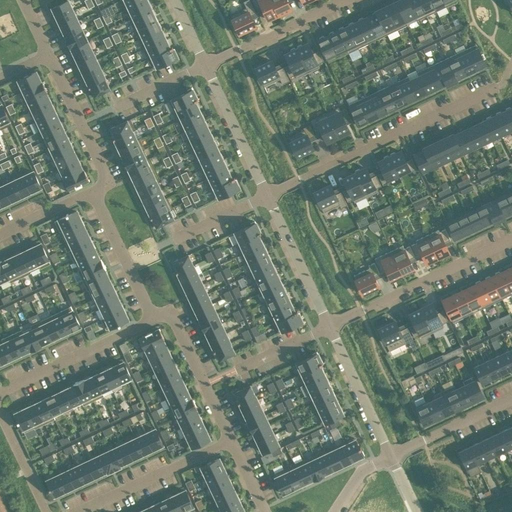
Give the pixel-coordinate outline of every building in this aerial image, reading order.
[(120,0),(124,10),(145,0),(120,0)] [(146,0),(145,0),(124,10),(125,11),(126,10),(130,19),(129,19),(129,20),(152,9),(150,3),(148,4),(146,0)] [(246,8),(230,15),(239,33),(255,26),(251,16),(256,13),(249,0),(246,0),(243,2),(246,8)] [(279,14),(272,0),(251,0),(258,12),(263,10),(268,20),(279,14)] [(272,0),(279,14),(280,14),(281,16),(286,14),(285,12),(290,9),(286,0),(272,0)] [(398,0),(396,2),(405,21),(414,16),(406,0),(398,0)] [(418,0),(406,0),(414,16),(424,12),(418,0)] [(430,0),(418,0),(424,12),(434,7),(430,0)] [(442,0),(430,0),(434,7),(436,12),(446,7),(442,0)] [(72,11),(67,1),(52,8),(56,19),(72,11)] [(396,2),(386,6),(397,30),(407,25),(405,21),(396,2)] [(386,6),(376,11),(377,13),(387,34),(397,30),(386,6)] [(152,9),(129,20),(134,30),(156,19),(154,15),(155,15),(152,9)] [(61,28),(72,23),(77,21),(72,11),(56,19),(61,28)] [(377,13),(367,17),(377,39),(387,34),(377,13)] [(377,39),(367,17),(363,19),(362,17),(358,19),(359,21),(357,22),(368,44),(377,39)] [(156,19),(134,30),(138,39),(162,28),(159,23),(157,23),(156,19)] [(65,38),(66,38),(81,31),(77,21),(72,23),(61,28),(65,38)] [(368,44),(357,22),(353,24),(352,22),(348,24),(349,26),(348,26),(358,48),(368,44)] [(338,29),(339,30),(338,31),(348,53),(358,48),(348,26),(344,28),(343,27),(338,29)] [(162,28),(138,39),(143,49),(165,39),(163,35),(164,34),(162,28)] [(71,48),(86,41),(81,31),(66,38),(65,38),(64,38),(69,49),(71,48),(70,48),(71,48)] [(348,53),(338,31),(334,33),(333,31),(329,33),(329,35),(328,36),(338,58),(348,53)] [(320,40),(318,41),(328,62),(338,58),(328,36),(324,38),(323,36),(319,38),(320,40)] [(165,39),(143,49),(148,59),(172,47),(169,48),(165,39)] [(71,48),(75,58),(90,50),(86,41),(71,48),(70,48),(71,48)] [(323,61),(318,51),(313,53),(308,44),(302,47),(301,45),(297,47),(298,49),(297,49),(308,73),(319,67),(318,64),(323,61)] [(476,44),(466,49),(476,70),(486,65),(483,59),(485,58),(483,53),(481,54),(476,44)] [(172,47),(148,59),(148,60),(149,59),(153,69),(172,60),(172,62),(178,59),(172,47)] [(308,73),(297,49),(296,50),(295,48),(290,50),(291,52),(286,54),(290,64),(285,67),(290,77),(295,75),(297,78),(308,73)] [(466,49),(456,54),(466,74),(476,70),(466,49)] [(80,67),(90,62),(95,60),(90,50),(75,58),(80,67)] [(456,54),(446,58),(457,81),(457,80),(456,79),(466,74),(456,54)] [(446,58),(437,63),(447,85),(457,81),(446,58)] [(80,67),(84,77),(100,70),(95,60),(90,62),(80,67)] [(283,68),(277,71),(272,61),(256,68),(264,86),(280,79),(282,84),(289,81),(283,68)] [(447,85),(437,63),(427,68),(436,88),(446,84),(447,85)] [(436,88),(427,68),(417,72),(427,93),(428,92),(433,90),(432,90),(436,88)] [(89,87),(100,82),(104,80),(100,70),(84,77),(89,87)] [(36,72),(14,82),(19,93),(42,82),(40,82),(36,72)] [(417,72),(419,77),(410,81),(408,77),(407,77),(417,97),(427,93),(417,72)] [(407,77),(398,81),(407,102),(409,101),(409,102),(413,99),(417,97),(407,77)] [(94,97),(109,90),(104,80),(100,82),(89,87),(94,97)] [(407,102),(398,81),(388,86),(397,106),(399,106),(403,104),(407,102)] [(42,82),(19,93),(19,94),(20,93),(25,102),(47,92),(42,82)] [(397,106),(388,86),(378,91),(388,111),(397,106)] [(174,111),(197,100),(191,88),(186,91),(187,92),(169,101),(174,111)] [(378,91),(368,95),(378,116),(379,115),(384,113),(388,111),(378,91)] [(47,92),(25,102),(29,112),(50,102),(46,93),(47,92)] [(368,95),(358,100),(368,120),(369,120),(370,120),(374,118),(378,116),(368,95)] [(178,121),(199,111),(195,102),(197,100),(174,111),(178,121)] [(368,120),(358,100),(348,105),(358,125),(360,124),(360,125),(364,122),(368,120)] [(50,102),(29,112),(34,122),(55,112),(50,102)] [(2,105),(0,105),(0,127),(1,129),(11,125),(2,105)] [(338,107),(327,112),(339,136),(340,138),(344,136),(343,134),(345,134),(344,133),(349,131),(346,125),(345,121),(350,119),(345,108),(339,110),(338,107)] [(506,111),(502,113),(511,130),(511,129),(511,108),(511,109),(510,107),(505,109),(506,111)] [(205,120),(202,114),(201,115),(199,111),(178,121),(183,131),(205,120)] [(501,135),(511,130),(502,113),(501,113),(500,111),(496,113),(496,115),(492,117),(501,135)] [(55,112),(34,122),(38,131),(37,132),(59,122),(55,112)] [(339,136),(327,112),(310,120),(317,134),(317,135),(322,132),(324,136),(327,142),(331,140),(332,140),(333,139),(333,141),(338,139),(337,137),(339,136)] [(501,135),(492,117),(491,118),(490,116),(486,118),(487,120),(483,122),(491,139),(501,135)] [(113,140),(135,129),(130,119),(109,129),(114,138),(113,138),(113,140)] [(186,141),(208,130),(206,127),(208,126),(205,120),(183,131),(187,140),(186,140),(186,141)] [(59,122),(37,132),(42,142),(64,132),(59,122)] [(491,139),(483,122),(473,126),(481,144),(491,139)] [(315,135),(310,125),(303,128),(304,130),(288,138),(297,156),(308,151),(308,150),(313,148),(309,138),(315,135)] [(481,144),(473,126),(463,131),(471,149),(481,144)] [(132,131),(135,130),(135,129),(113,140),(114,140),(119,149),(140,139),(139,139),(136,140),(132,131)] [(191,151),(214,140),(212,134),(210,134),(208,130),(186,141),(191,151)] [(471,149),(463,131),(454,136),(453,134),(462,153),(471,149)] [(64,132),(42,142),(47,152),(68,141),(64,132)] [(452,158),(462,153),(453,134),(443,139),(452,158)] [(144,149),(140,139),(119,149),(123,158),(122,159),(144,149)] [(452,158),(443,139),(433,143),(442,162),(452,158)] [(196,160),(217,150),(216,146),(217,145),(214,140),(191,151),(196,160)] [(68,141),(47,152),(48,152),(52,161),(73,151),(68,141)] [(442,162),(433,143),(423,148),(432,167),(442,162)] [(432,167),(423,148),(424,150),(414,154),(422,172),(432,167)] [(127,169),(150,158),(148,159),(144,150),(144,149),(122,159),(127,169)] [(200,170),(224,159),(221,153),(219,154),(217,150),(196,160),(200,170)] [(73,151),(52,161),(53,161),(56,160),(60,169),(57,170),(57,171),(78,161),(73,151)] [(391,156),(389,156),(398,175),(409,170),(410,172),(416,169),(411,158),(406,161),(404,157),(401,151),(395,154),(394,152),(390,154),(391,156)] [(388,180),(398,175),(389,156),(388,157),(388,155),(383,157),(384,159),(378,162),(381,168),(383,172),(377,174),(383,185),(389,182),(388,180)] [(155,168),(150,158),(127,169),(127,170),(128,169),(133,178),(155,168)] [(227,170),(225,166),(226,165),(224,159),(200,170),(205,180),(227,170)] [(78,161),(57,171),(61,180),(61,181),(84,170),(82,170),(78,161)] [(159,178),(155,168),(133,178),(137,188),(159,178)] [(355,172),(354,173),(366,197),(377,192),(375,188),(381,186),(376,175),(370,178),(368,174),(366,168),(360,170),(359,169),(355,171),(355,172)] [(84,170),(61,181),(66,191),(89,181),(84,170)] [(209,190),(234,178),(231,179),(227,170),(205,180),(209,190)] [(33,172),(23,176),(30,192),(41,187),(33,172)] [(354,202),(366,197),(354,173),(343,178),(346,184),(348,188),(342,191),(343,191),(347,201),(352,198),(354,202)] [(30,192),(23,176),(13,181),(21,197),(30,192)] [(157,179),(159,178),(137,188),(142,198),(162,188),(157,179)] [(240,190),(234,178),(209,190),(210,190),(211,190),(215,199),(234,191),(234,192),(240,190)] [(21,197),(13,181),(3,186),(11,201),(21,197)] [(341,208),(347,205),(341,192),(335,194),(331,185),(325,187),(314,192),(324,213),(340,205),(341,208)] [(11,201),(3,186),(0,187),(0,203),(1,206),(11,201)] [(160,190),(162,189),(162,188),(142,198),(147,207),(167,198),(167,197),(164,199),(160,190)] [(511,211),(511,208),(505,195),(496,200),(504,217),(504,216),(511,211)] [(150,218),(173,207),(173,206),(172,207),(167,198),(147,207),(151,217),(150,217),(150,218)] [(504,217),(496,200),(486,204),(494,222),(504,217)] [(494,222),(486,204),(476,209),(484,225),(493,220),(494,222)] [(178,217),(173,207),(150,218),(151,219),(152,218),(156,227),(178,217)] [(484,225),(476,209),(466,213),(474,230),(484,225)] [(81,221),(76,211),(68,215),(68,213),(66,214),(67,215),(54,221),(59,232),(81,221)] [(474,230),(466,213),(457,218),(464,234),(474,230)] [(365,217),(357,221),(359,227),(368,223),(365,217)] [(464,234),(457,218),(446,223),(454,239),(464,234)] [(86,231),(81,221),(59,232),(61,232),(65,241),(86,231)] [(250,225),(233,233),(237,243),(235,244),(236,245),(260,233),(254,221),(249,224),(250,225)] [(444,243),(450,240),(445,229),(439,232),(438,230),(427,235),(438,258),(439,257),(440,259),(444,257),(443,255),(444,255),(449,252),(444,243)] [(68,251),(90,241),(86,231),(65,241),(68,240),(73,249),(68,251)] [(240,254),(262,244),(258,235),(260,234),(260,233),(236,245),(240,254)] [(438,258),(427,235),(416,240),(417,242),(411,245),(416,256),(422,253),(426,263),(431,261),(438,258)] [(73,261),(95,251),(90,241),(68,251),(73,261)] [(50,264),(41,244),(30,249),(40,268),(50,264)] [(245,264),(268,253),(265,247),(264,248),(262,244),(240,254),(245,264)] [(415,257),(409,246),(404,249),(402,245),(391,250),(402,275),(409,272),(409,271),(414,269),(409,259),(415,257)] [(40,268),(30,249),(21,253),(30,273),(31,273),(30,272),(39,268),(39,269),(40,268)] [(402,275),(391,250),(374,258),(381,272),(387,270),(391,280),(396,277),(396,278),(402,275)] [(78,271),(101,260),(101,259),(99,260),(95,251),(73,261),(74,261),(79,270),(77,270),(78,271)] [(30,273),(21,253),(11,258),(20,278),(30,273)] [(249,274),(271,264),(269,260),(271,259),(268,253),(245,264),(245,265),(247,264),(251,273),(249,274)] [(193,265),(188,255),(172,262),(177,271),(176,272),(177,273),(193,265)] [(20,278),(11,258),(2,262),(1,261),(0,261),(11,282),(20,278)] [(106,269),(101,260),(78,271),(82,280),(106,269)] [(0,261),(0,284),(9,280),(10,282),(11,282),(0,261)] [(374,276),(379,273),(374,262),(368,265),(369,268),(353,275),(362,294),(373,288),(378,285),(374,276)] [(274,266),(273,267),(271,264),(249,274),(254,284),(277,273),(274,266)] [(197,275),(193,265),(177,273),(182,282),(197,275)] [(511,270),(511,268),(501,272),(511,294),(510,290),(511,288),(511,270)] [(109,280),(104,271),(106,270),(106,269),(82,280),(87,290),(109,280)] [(496,275),(491,277),(502,299),(511,294),(501,272),(500,273),(499,271),(495,273),(496,275)] [(259,294),(280,283),(279,279),(280,279),(277,273),(254,284),(259,294)] [(187,292),(197,287),(202,285),(197,275),(182,282),(186,292),(187,292)] [(486,280),(482,282),(492,304),(502,299),(491,277),(490,278),(489,276),(485,278),(486,280)] [(113,290),(109,280),(87,290),(87,291),(88,290),(93,299),(113,290)] [(476,284),(472,286),(482,308),(492,304),(482,282),(480,282),(479,281),(475,283),(476,284)] [(282,287),(280,283),(259,294),(263,292),(267,301),(263,303),(287,292),(284,286),(282,287)] [(207,294),(202,285),(197,287),(187,292),(191,302),(207,294)] [(472,286),(462,291),(473,313),(482,308),(472,286)] [(98,309),(118,299),(113,290),(93,299),(93,300),(94,299),(98,309)] [(462,291),(452,295),(463,317),(473,313),(462,291)] [(290,303),(288,299),(289,298),(287,292),(263,303),(268,313),(290,303)] [(196,311),(211,304),(207,294),(191,302),(196,311)] [(453,322),(463,317),(452,295),(442,300),(453,322)] [(123,309),(118,299),(98,309),(99,309),(101,308),(105,317),(101,319),(123,309)] [(272,323),(297,311),(294,312),(290,303),(268,313),(272,323)] [(448,321),(443,310),(437,313),(432,303),(427,306),(427,305),(421,309),(432,333),(443,327),(442,324),(448,321)] [(216,314),(211,304),(196,311),(200,321),(216,314)] [(80,326),(70,306),(60,311),(69,331),(80,326)] [(127,319),(123,309),(101,319),(106,330),(118,324),(119,325),(120,324),(120,323),(127,319)] [(432,333),(421,309),(414,311),(414,312),(410,314),(414,324),(409,326),(414,337),(419,335),(421,338),(432,333)] [(69,331),(60,311),(50,316),(60,336),(69,331)] [(303,323),(297,311),(272,323),(273,323),(274,323),(278,333),(297,324),(297,326),(303,323)] [(205,331),(221,324),(216,314),(200,321),(199,321),(204,332),(205,331)] [(60,336),(50,316),(41,320),(50,340),(60,336)] [(50,340),(41,320),(31,325),(41,346),(41,345),(50,340)] [(413,340),(407,327),(400,331),(398,327),(395,321),(379,328),(389,351),(413,340)] [(225,333),(221,324),(205,331),(210,341),(225,333)] [(41,346),(31,325),(30,325),(31,327),(23,331),(22,329),(21,330),(31,351),(41,346)] [(137,340),(141,350),(164,339),(159,329),(137,340)] [(31,351),(21,330),(11,334),(21,354),(30,350),(31,351)] [(213,351),(230,343),(225,333),(210,341),(214,350),(213,351)] [(21,354),(11,334),(2,339),(11,359),(21,354)] [(1,339),(3,343),(0,344),(0,361),(1,364),(11,359),(2,339),(1,339)] [(164,340),(164,339),(141,350),(142,351),(145,349),(150,358),(167,350),(163,341),(164,340)] [(235,353),(230,343),(213,351),(214,352),(215,352),(219,361),(235,353)] [(511,348),(503,353),(511,370),(511,369),(511,348)] [(172,360),(167,350),(150,358),(154,368),(172,360)] [(322,364),(316,352),(311,354),(312,356),(297,363),(301,373),(297,375),(322,364)] [(414,372),(443,360),(441,353),(412,366),(414,372)] [(503,353),(493,358),(501,374),(511,370),(503,353)] [(493,358),(484,362),(491,379),(501,374),(493,358)] [(157,379),(176,369),(172,360),(154,368),(159,377),(156,378),(157,379)] [(122,385),(132,380),(123,362),(113,367),(122,385)] [(484,362),(474,367),(482,384),(491,379),(484,362)] [(322,364),(297,375),(302,385),(324,375),(320,366),(322,364)] [(122,385),(113,367),(103,372),(111,387),(120,383),(121,385),(122,385)] [(181,379),(176,369),(157,379),(161,389),(181,379)] [(111,387),(103,372),(94,376),(103,396),(104,396),(102,392),(111,387)] [(308,394),(330,384),(327,378),(326,379),(324,375),(302,385),(302,386),(307,384),(311,392),(307,394),(308,394)] [(103,396),(94,376),(84,381),(84,379),(83,379),(93,401),(103,396)] [(474,376),(463,381),(465,385),(473,401),(483,397),(474,376)] [(93,401),(83,379),(73,384),(84,405),(93,401)] [(165,399),(186,389),(181,379),(161,389),(164,388),(168,397),(165,398),(165,399)] [(84,405),(73,384),(74,386),(64,390),(73,409),(74,409),(73,408),(82,403),(83,406),(84,405)] [(333,390),(330,384),(308,394),(312,404),(333,394),(331,391),(333,390)] [(250,385),(234,393),(239,402),(238,402),(238,404),(239,403),(255,396),(250,385)] [(444,390),(453,411),(463,406),(456,390),(454,385),(444,390)] [(473,401),(465,385),(456,390),(463,406),(473,401)] [(168,409),(192,398),(190,398),(186,389),(165,399),(169,408),(168,409)] [(73,409),(64,390),(55,395),(63,414),(73,409)] [(436,399),(444,415),(453,411),(444,390),(434,395),(436,399)] [(316,414),(338,404),(333,394),(312,404),(317,414),(316,414)] [(63,414),(55,395),(45,399),(54,419),(55,419),(54,417),(63,413),(63,414)] [(259,406),(255,396),(239,403),(244,413),(259,406)] [(173,419),(196,408),(192,398),(168,409),(173,419)] [(54,419),(45,399),(35,404),(44,424),(54,419)] [(427,404),(426,404),(434,420),(444,415),(436,399),(427,404)] [(426,401),(415,406),(424,425),(434,420),(426,404),(427,404),(426,401)] [(44,424),(35,404),(25,409),(35,428),(44,424)] [(343,414),(338,404),(316,414),(321,425),(343,414)] [(248,423),(264,415),(259,406),(244,413),(248,422),(248,423)] [(197,408),(196,408),(173,419),(173,420),(178,417),(182,426),(180,427),(180,428),(200,418),(195,409),(197,408)] [(35,428),(25,409),(15,413),(18,420),(17,421),(18,423),(19,422),(24,432),(34,428),(34,429),(35,428)] [(269,425),(264,415),(248,423),(248,422),(247,423),(252,433),(253,433),(253,432),(269,425)] [(182,438),(204,428),(200,418),(180,428),(184,437),(182,438)] [(273,435),(269,425),(253,432),(253,433),(258,442),(273,435)] [(209,439),(204,428),(182,438),(187,449),(209,439)] [(511,436),(508,428),(499,433),(506,449),(511,446),(511,436)] [(162,445),(155,429),(145,434),(152,449),(162,445)] [(499,433),(489,438),(497,454),(506,449),(499,433)] [(152,449),(145,434),(135,439),(142,454),(152,449)] [(278,445),(273,435),(258,442),(262,452),(278,445)] [(344,441),(343,442),(352,461),(364,455),(360,448),(361,448),(360,446),(358,447),(354,438),(344,443),(344,441)] [(489,438),(479,442),(487,459),(497,454),(489,438)] [(142,454),(135,439),(125,443),(133,459),(142,454)] [(352,461),(343,442),(333,446),(342,465),(352,461)] [(487,459),(479,442),(469,447),(477,463),(487,459)] [(133,459),(125,443),(115,448),(123,463),(133,459)] [(342,465),(333,446),(333,447),(335,450),(326,454),(324,450),(323,450),(333,470),(339,467),(342,465)] [(481,472),(477,463),(469,447),(459,452),(461,457),(460,458),(462,463),(464,463),(471,477),(481,472)] [(123,463),(115,448),(106,452),(114,469),(120,467),(119,465),(123,463)] [(333,470),(323,450),(313,454),(324,476),(323,474),(333,470)] [(114,469),(106,452),(96,457),(103,473),(107,471),(108,472),(114,469)] [(324,476),(313,454),(313,455),(314,456),(305,460),(304,459),(314,480),(324,476)] [(103,473),(96,457),(86,462),(93,477),(103,473)] [(204,479),(224,469),(219,459),(199,468),(204,479)] [(314,480),(304,459),(294,464),(303,484),(313,479),(313,481),(314,480)] [(93,477),(86,462),(76,466),(84,482),(93,477)] [(303,484),(294,464),(293,464),(295,468),(287,473),(285,468),(284,468),(294,488),(303,484)] [(84,482),(76,466),(67,471),(74,486),(84,482)] [(294,488),(284,468),(273,473),(283,493),(294,488)] [(211,487),(228,479),(224,469),(204,479),(206,478),(211,487)] [(74,486),(67,471),(57,476),(64,491),(74,486)] [(64,491),(57,476),(47,480),(50,487),(49,488),(49,489),(51,489),(54,496),(64,491)] [(233,489),(228,479),(211,487),(215,497),(233,489)] [(217,508),(238,499),(233,489),(215,497),(220,506),(217,508)] [(191,511),(195,510),(185,490),(175,495),(183,511),(191,511)] [(183,511),(175,495),(165,500),(171,511),(179,511),(182,511),(183,511)] [(234,511),(242,508),(238,499),(217,508),(218,511),(234,511)] [(171,511),(165,500),(156,504),(159,511),(171,511)]
